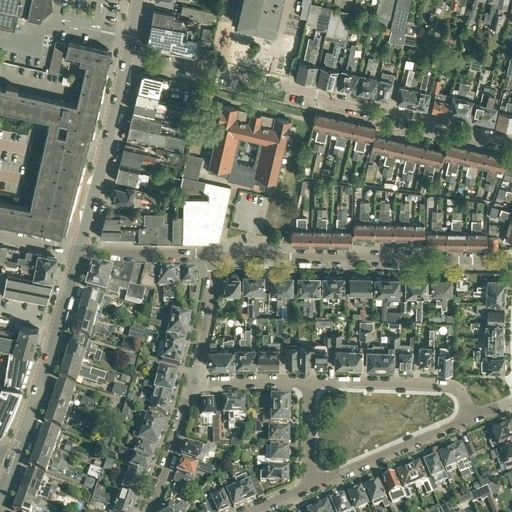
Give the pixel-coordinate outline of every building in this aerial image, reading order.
[(40,21),(44,0),(0,0),(0,29),(14,32),(18,16),(40,21)] [(239,0),(239,5),(238,5),(238,7),(235,21),(234,21),(234,23),(236,23),(239,23),(237,29),(268,37),(270,30),(273,31),(273,32),(275,32),(275,30),(274,30),(278,16),(279,14),(278,14),(281,0),(239,0)] [(305,18),(309,0),(301,0),(301,4),(303,5),(300,17),(305,18)] [(379,0),(376,15),(374,24),(390,28),(390,29),(391,29),(403,32),(406,22),(411,0),(379,0)] [(458,0),(451,0),(450,7),(456,9),(458,0)] [(458,0),(456,9),(459,13),(464,12),(465,5),(464,4),(464,0),(458,0)] [(472,0),(470,9),(468,19),(472,20),(474,10),(475,11),(477,0),(472,0)] [(483,22),(491,24),(496,0),(491,0),(488,13),(486,12),(483,22)] [(496,0),(491,24),(491,27),(499,29),(502,15),(499,14),(501,5),(506,6),(507,0),(496,0)] [(310,3),(308,10),(319,12),(320,13),(322,6),(310,3)] [(215,21),(217,22),(219,13),(182,4),(180,13),(189,15),(206,19),(215,21)] [(320,13),(329,15),(331,8),(322,6),(320,13)] [(329,15),(326,30),(325,35),(336,37),(347,40),(353,13),(344,11),(331,8),(329,15)] [(154,9),(152,21),(187,27),(188,21),(174,18),(174,13),(154,9)] [(354,11),(353,13),(352,20),(360,22),(363,13),(354,11)] [(320,13),(319,12),(317,23),(316,27),(326,30),(329,15),(320,13)] [(360,24),(352,22),(350,30),(358,32),(360,24)] [(405,32),(415,35),(418,25),(406,22),(403,32),(405,32)] [(188,30),(152,23),(150,34),(186,41),(188,30)] [(368,35),(369,31),(371,25),(369,25),(361,23),(358,33),(368,35)] [(431,38),(442,41),(448,43),(451,32),(431,27),(429,38),(431,38)] [(388,40),(403,43),(405,32),(403,32),(391,29),(388,40)] [(417,35),(415,35),(405,32),(403,43),(414,46),(417,35)] [(197,43),(186,41),(150,34),(148,41),(150,45),(194,55),(197,43)] [(202,39),(198,56),(207,58),(211,41),(207,40),(208,38),(203,37),(203,40),(202,39)] [(347,40),(336,37),(335,41),(334,45),(345,47),(347,40)] [(298,61),(295,77),(296,78),(297,79),(299,79),(300,78),(304,79),(313,39),(308,38),(308,41),(303,62),(298,61)] [(307,80),(308,81),(311,82),(312,81),(314,82),(317,65),(314,64),(319,40),(313,39),(304,79),(307,80)] [(55,41),(48,72),(58,74),(65,43),(55,41)] [(68,41),(66,53),(77,56),(80,43),(68,41)] [(449,43),(448,43),(442,41),(441,48),(447,49),(449,43)] [(90,46),(80,43),(77,56),(87,58),(90,46)] [(352,44),(349,55),(345,71),(341,70),(337,87),(340,87),(339,89),(346,91),(354,57),(356,45),(352,44)] [(101,48),(90,46),(87,58),(98,61),(101,48)] [(472,56),(482,58),(484,50),(474,47),(472,56)] [(108,63),(111,51),(101,48),(98,61),(108,63)] [(0,223),(47,233),(61,236),(63,230),(66,231),(67,230),(89,145),(72,141),(74,132),(92,136),(108,63),(98,61),(87,58),(77,56),(66,53),(64,59),(85,64),(76,104),(18,90),(18,87),(6,84),(5,87),(0,86),(0,108),(50,120),(31,205),(30,207),(0,201),(0,223)] [(469,62),(470,56),(461,53),(459,60),(469,62)] [(325,85),(332,55),(327,54),(324,67),(320,66),(320,68),(319,68),(318,72),(319,73),(316,83),(319,83),(320,84),(325,85)] [(336,57),(332,55),(325,85),(330,87),(331,86),(334,87),(336,77),(337,76),(338,73),(337,72),(338,69),(336,66),(334,66),(336,57)] [(481,65),(482,58),(472,56),(471,63),(481,65)] [(358,58),(354,57),(346,91),(352,92),(353,91),(354,91),(358,74),(355,73),(358,58)] [(358,92),(358,94),(364,96),(372,61),(373,58),(369,57),(364,75),(360,74),(356,91),(358,92)] [(373,58),(372,61),(364,96),(371,97),(371,95),(373,96),(377,78),(373,77),(378,58),(373,57),(373,58)] [(409,69),(407,76),(405,87),(400,86),(396,103),(406,105),(412,78),(414,71),(409,69)] [(377,97),(378,99),(381,99),(382,99),(388,100),(390,90),(391,90),(394,75),(390,74),(382,72),(381,80),(380,79),(376,97),(377,97)] [(170,78),(164,77),(145,73),(142,75),(138,90),(166,96),(170,78)] [(425,92),(427,83),(428,75),(423,74),(419,91),(416,107),(426,109),(430,93),(425,92)] [(510,75),(505,74),(502,88),(510,89),(511,84),(508,83),(510,75)] [(417,79),(412,78),(406,105),(416,107),(419,91),(415,90),(417,79)] [(446,113),(449,102),(450,95),(438,93),(441,81),(433,79),(430,91),(436,92),(434,98),(431,110),(439,112),(445,114),(445,113),(446,113)] [(458,115),(465,83),(460,82),(458,90),(453,89),(448,113),(449,113),(449,115),(453,116),(454,115),(458,115)] [(471,84),(465,83),(458,115),(462,116),(462,118),(466,119),(467,117),(468,118),(472,100),(474,91),(469,90),(471,84)] [(188,108),(187,112),(187,113),(185,123),(194,125),(196,115),(203,86),(193,84),(190,100),(189,102),(188,108)] [(487,99),(490,87),(484,86),(480,103),(475,102),(471,119),(473,119),(473,120),(476,121),(478,120),(483,121),(485,113),(483,112),(485,105),(487,105),(487,102),(485,102),(486,98),(487,99)] [(485,113),(483,121),(487,122),(487,123),(490,124),(491,123),(493,124),(497,107),(492,106),(496,89),(490,87),(487,99),(486,98),(485,102),(487,102),(487,105),(485,105),(483,112),(485,113)] [(169,108),(187,112),(188,108),(157,101),(158,96),(138,91),(136,101),(168,108),(169,108)] [(167,113),(168,108),(136,101),(133,110),(164,117),(165,112),(167,113)] [(507,102),(506,105),(500,103),(495,125),(505,127),(511,103),(507,102)] [(275,117),(275,118),(238,109),(238,108),(222,104),(219,119),(220,119),(209,165),(210,165),(209,172),(228,177),(227,180),(253,186),(254,182),(273,187),(274,180),(275,181),(286,134),(288,135),(292,120),(275,117)] [(321,136),(326,115),(316,112),(313,128),(318,129),(315,140),(320,141),(321,136)] [(132,113),(130,124),(186,136),(191,138),(193,132),(161,124),(162,120),(132,113)] [(336,117),(326,115),(321,136),(320,141),(324,142),(327,131),(333,133),(336,117)] [(346,119),(336,117),(333,133),(337,134),(335,144),(340,146),(346,119)] [(340,146),(340,149),(338,156),(342,157),(346,136),(352,137),(356,122),(346,119),(340,146)] [(359,150),(365,124),(356,122),(352,137),(357,138),(355,144),(352,159),(357,160),(358,153),(359,150)] [(183,149),(186,136),(130,124),(127,134),(132,135),(131,141),(148,145),(149,139),(166,143),(165,145),(183,149)] [(375,126),(365,124),(359,150),(363,151),(366,141),(371,142),(375,126)] [(376,151),(381,152),(385,137),(375,135),(369,161),(374,162),(376,151)] [(394,139),(385,137),(381,152),(387,153),(384,164),(389,165),(394,139)] [(404,141),(394,139),(389,165),(388,168),(386,175),(391,176),(396,155),(401,157),(404,141)] [(401,178),(406,179),(408,172),(408,169),(414,144),(404,141),(401,157),(406,158),(401,178)] [(457,145),(447,143),(444,158),(449,159),(444,180),(449,181),(457,145)] [(160,157),(156,157),(143,153),(144,149),(125,144),(123,153),(159,162),(160,157)] [(424,146),(414,144),(408,169),(413,170),(415,160),(421,161),(424,146)] [(467,148),(457,145),(449,181),(453,182),(458,162),(463,163),(467,148)] [(424,184),(425,184),(427,177),(427,174),(428,174),(434,148),(424,146),(421,161),(426,162),(419,190),(423,191),(424,184)] [(444,150),(434,148),(428,174),(432,175),(435,165),(440,166),(444,150)] [(463,163),(469,164),(466,175),(471,176),(477,150),(467,148),(463,163)] [(486,152),(477,150),(471,176),(470,179),(468,186),(473,188),(478,167),(483,168),(486,152)] [(496,154),(486,152),(483,168),(488,169),(486,180),(490,181),(496,154)] [(156,172),(159,162),(123,153),(121,162),(140,167),(141,162),(154,165),(152,171),(156,172)] [(490,181),(489,185),(488,191),(493,192),(498,171),(503,172),(506,156),(496,154),(490,181)] [(118,172),(148,179),(149,174),(142,173),(142,174),(139,173),(140,168),(120,164),(118,172)] [(118,172),(116,181),(139,186),(139,183),(146,185),(148,179),(118,172)] [(206,182),(203,197),(177,196),(174,209),(183,209),(183,211),(183,241),(209,241),(209,236),(220,236),(231,187),(206,182)] [(113,193),(112,197),(113,198),(112,200),(130,204),(133,193),(136,194),(135,195),(156,201),(158,193),(128,185),(127,190),(116,187),(114,193),(113,193)] [(511,196),(506,195),(498,192),(497,197),(511,201),(511,196)] [(360,202),(360,217),(360,222),(354,222),(353,238),(364,238),(365,212),(365,209),(365,202),(360,202)] [(374,238),(384,239),(385,212),(385,209),(385,202),(380,202),(380,223),(374,222),(374,238)] [(409,203),(405,203),(404,210),(404,212),(404,239),(414,239),(414,223),(409,223),(409,218),(409,203)] [(311,229),(311,245),(321,245),(321,209),(317,209),(316,224),(316,229),(311,229)] [(321,209),(321,245),(331,246),(331,229),(326,229),(326,209),(321,209)] [(331,229),(331,246),(341,246),(342,209),(337,209),(337,229),(331,229)] [(347,209),(342,209),(341,246),(351,246),(352,230),(346,230),(347,209)] [(183,243),(183,241),(183,211),(167,211),(165,214),(145,213),(145,214),(144,221),(139,221),(139,226),(140,226),(140,228),(139,242),(183,243)] [(426,248),(436,248),(437,211),(432,211),(432,232),(426,232),(426,248)] [(442,211),(437,211),(436,248),(446,248),(447,232),(442,232),(442,211)] [(457,212),(452,211),(452,232),(447,232),(446,248),(456,248),(457,212)] [(508,227),(511,228),(511,217),(500,214),(497,213),(491,211),(490,216),(503,220),(509,222),(508,227)] [(369,212),(365,212),(364,238),(374,238),(374,222),(369,222),(369,217),(369,212)] [(389,212),(385,212),(384,239),(394,239),(394,223),(389,223),(389,212)] [(399,223),(394,223),(394,239),(404,239),(404,212),(400,212),(399,223)] [(462,212),(457,212),(456,248),(466,249),(467,232),(461,232),(462,212)] [(420,213),(420,218),(420,223),(414,223),(414,239),(424,240),(424,218),(424,213),(420,213)] [(120,227),(140,228),(140,226),(139,226),(139,221),(144,221),(145,214),(132,214),(107,214),(103,227),(120,228),(120,227)] [(297,223),(297,229),(291,228),(291,245),(301,245),(302,218),(297,218),(297,223)] [(306,218),(302,218),(301,245),(311,245),(311,229),(306,229),(306,218)] [(466,249),(476,249),(477,223),(477,222),(472,222),(472,233),(467,232),(466,249)] [(477,222),(477,223),(476,249),(486,249),(487,233),(481,233),(481,222),(477,222)] [(120,227),(120,228),(103,227),(100,237),(114,238),(114,241),(139,242),(140,228),(120,227)] [(488,249),(497,249),(498,237),(489,237),(488,249)] [(18,263),(23,264),(55,269),(57,260),(54,256),(27,251),(26,258),(19,257),(18,263)] [(53,281),(55,269),(23,264),(22,269),(28,270),(28,272),(35,273),(34,278),(53,281)] [(90,275),(130,285),(135,266),(110,266),(110,267),(103,266),(103,267),(97,266),(92,269),(90,275)] [(130,285),(146,289),(156,292),(160,267),(135,266),(130,285)] [(169,303),(169,299),(170,275),(168,275),(168,268),(167,267),(162,267),(158,288),(164,288),(164,303),(167,303),(169,303)] [(174,268),(168,268),(168,275),(170,275),(169,299),(174,299),(174,288),(179,288),(180,269),(177,269),(173,269),(174,268)] [(190,302),(194,302),(195,299),(196,288),(195,288),(195,283),(196,283),(196,281),(196,275),(195,275),(195,270),(189,270),(188,269),(187,268),(185,268),(183,270),(182,270),(181,288),(190,288),(190,295),(190,302)] [(222,293),(222,295),(220,295),(218,306),(224,306),(224,300),(227,300),(227,293),(238,293),(239,277),(239,276),(238,275),(237,274),(236,274),(234,273),(233,273),(232,274),(231,275),(230,277),(230,278),(224,278),(224,282),(222,282),(222,289),(224,290),(224,293),(222,293)] [(248,317),(252,317),(254,317),(254,303),(254,275),(250,275),(249,274),(246,274),(245,275),(244,275),(244,292),(248,292),(248,303),(248,312),(241,312),(241,317),(245,317),(248,317)] [(254,303),(254,317),(259,317),(259,292),(264,292),(264,275),(262,275),(262,274),(259,274),(258,275),(254,275),(254,303)] [(277,293),(277,304),(277,314),(282,314),(282,276),(278,276),(277,274),(274,274),(273,276),(271,276),(271,293),(277,293)] [(282,314),(282,318),(283,318),(289,318),(289,314),(287,314),(287,293),(293,293),(293,276),(291,276),(290,274),(287,274),(286,276),(282,276),(282,314)] [(24,300),(27,300),(47,304),(52,283),(7,275),(4,296),(14,298),(14,300),(23,301),(24,300)] [(146,289),(130,285),(90,275),(86,287),(118,296),(120,290),(127,292),(125,302),(140,306),(141,302),(142,302),(146,289)] [(304,305),(308,305),(309,276),(305,276),(304,275),(301,275),(300,276),(298,276),(298,293),(304,294),(304,305)] [(309,276),(308,305),(313,305),(314,294),(319,294),(319,276),(318,276),(317,275),(314,275),(313,277),(309,276)] [(328,305),(333,305),(334,277),(329,277),(328,275),(325,275),(324,277),(323,277),(322,294),(328,294),(328,305)] [(338,277),(334,277),(333,305),(338,306),(338,294),(344,294),(344,277),(342,277),(341,276),(338,276),(338,277)] [(355,305),(360,305),(361,277),(356,277),(355,276),(352,276),(351,277),(349,277),(349,292),(355,293),(355,305)] [(365,278),(361,277),(360,305),(366,306),(366,293),(371,293),(372,277),(370,277),(369,276),(366,276),(365,278)] [(377,278),(375,278),(375,299),(382,299),(382,305),(387,305),(388,278),(382,278),(381,276),(377,276),(377,278)] [(392,305),(392,300),(400,300),(400,278),(398,278),(397,277),(394,277),(393,278),(388,278),(387,305),(392,305)] [(411,307),(416,307),(417,279),(413,279),(412,277),(409,277),(408,278),(407,278),(406,296),(411,296),(411,307)] [(421,279),(417,279),(416,307),(416,320),(422,320),(422,296),(427,296),(427,279),(426,279),(424,278),(422,277),(421,279)] [(437,294),(437,306),(442,306),(442,279),(438,279),(437,278),(434,278),(433,279),(432,279),(432,294),(437,294)] [(442,279),(442,306),(442,307),(442,310),(447,310),(447,294),(452,294),(452,279),(451,279),(450,278),(447,278),(447,279),(442,279)] [(477,290),(505,292),(506,287),(507,286),(508,282),(506,281),(507,279),(488,279),(487,287),(477,286),(477,290)] [(505,298),(505,292),(477,290),(473,290),(473,295),(487,296),(486,304),(496,305),(504,305),(504,304),(505,303),(506,299),(505,298)] [(85,293),(82,303),(103,309),(107,311),(109,306),(110,306),(111,301),(85,293)] [(79,314),(96,318),(97,313),(101,314),(103,309),(82,303),(79,314)] [(496,305),(486,304),(477,303),(476,314),(488,314),(487,321),(503,322),(503,321),(505,319),(505,317),(504,315),(504,310),(496,309),(496,305)] [(118,319),(119,314),(114,312),(107,311),(106,316),(118,319)] [(168,324),(188,328),(189,323),(190,322),(191,319),(190,317),(191,316),(173,312),(172,319),(161,316),(159,322),(165,323),(168,324)] [(94,324),(96,318),(79,314),(76,323),(97,329),(98,325),(94,324)] [(103,336),(105,332),(102,331),(97,329),(76,323),(73,334),(93,340),(95,334),(103,336)] [(188,330),(188,328),(168,324),(167,330),(169,330),(168,336),(186,340),(186,338),(187,337),(188,334),(187,333),(188,330)] [(0,348),(4,350),(3,351),(4,351),(10,352),(32,355),(39,329),(16,325),(15,332),(0,329),(0,348)] [(483,338),(504,337),(504,329),(503,329),(503,325),(486,325),(486,330),(481,330),(481,338),(483,338)] [(245,332),(246,366),(249,366),(249,367),(254,367),(254,366),(256,366),(256,349),(251,349),(251,329),(245,329),(245,332)] [(426,365),(431,366),(433,366),(434,337),(436,337),(436,329),(430,329),(429,343),(428,343),(428,346),(420,346),(420,349),(418,351),(420,354),(419,361),(419,365),(421,365),(421,366),(421,367),(422,367),(423,367),(424,367),(425,367),(426,367),(426,366),(426,365)] [(144,332),(136,330),(134,337),(142,339),(144,332)] [(242,366),(246,366),(245,332),(241,332),(241,338),(240,338),(240,349),(236,349),(236,366),(237,366),(238,367),(241,367),(242,366)] [(269,338),(269,366),(273,366),(274,367),(276,367),(278,366),(279,366),(279,350),(282,350),(282,343),(273,342),(273,334),(269,334),(269,338)] [(331,334),(331,336),(331,343),(335,343),(335,367),(341,367),(342,368),(346,368),(347,367),(349,367),(349,350),(341,350),(341,334),(331,334)] [(448,354),(439,353),(438,371),(440,371),(440,372),(444,372),(445,371),(451,371),(451,362),(452,362),(453,347),(454,334),(449,334),(447,335),(447,342),(448,343),(447,352),(448,354)] [(314,366),(327,366),(327,347),(330,347),(330,345),(331,345),(331,343),(331,336),(324,336),(324,343),(314,343),(314,345),(314,366)] [(389,336),(389,345),(394,345),(399,346),(400,336),(389,336)] [(400,369),(401,370),(403,371),(405,370),(410,370),(411,359),(412,359),(412,353),(415,353),(415,337),(410,336),(409,346),(409,352),(399,352),(398,369),(400,369)] [(504,346),(504,337),(483,338),(483,346),(486,346),(486,351),(503,351),(503,346),(504,346)] [(72,338),(69,349),(89,355),(95,356),(100,358),(102,354),(91,350),(93,344),(72,338)] [(165,349),(182,354),(183,350),(183,349),(185,348),(186,345),(185,344),(185,343),(185,342),(176,340),(167,338),(166,343),(165,349)] [(264,366),(269,366),(269,338),(264,338),(264,349),(258,349),(258,366),(259,366),(260,367),(263,367),(264,366)] [(223,341),(223,350),(224,368),(234,368),(233,339),(227,339),(227,340),(223,341)] [(132,340),(129,349),(135,351),(138,341),(132,340)] [(210,368),(224,368),(223,350),(216,350),(216,343),(211,343),(206,364),(210,368)] [(349,344),(349,350),(349,367),(350,367),(351,369),(354,369),(355,367),(362,368),(362,362),(362,346),(357,346),(357,344),(349,344)] [(296,366),(298,366),(298,348),(292,348),(292,345),(286,345),(286,365),(291,366),(291,367),(295,367),(296,366)] [(298,347),(298,348),(298,366),(299,366),(299,367),(305,367),(305,366),(306,366),(307,364),(309,364),(309,365),(309,366),(309,365),(314,366),(314,345),(307,345),(307,347),(298,347)] [(372,347),(368,347),(366,368),(373,368),(374,369),(377,369),(378,368),(380,368),(381,351),(381,346),(373,345),(372,347)] [(381,368),(382,370),(386,370),(387,369),(393,369),(394,345),(389,345),(389,352),(381,351),(380,368),(381,368)] [(88,359),(89,355),(69,349),(66,358),(83,364),(85,358),(88,359)] [(181,363),(182,360),(181,359),(181,358),(182,354),(165,349),(162,360),(162,361),(171,364),(179,366),(180,364),(181,363)] [(0,390),(19,394),(21,388),(26,373),(32,355),(10,352),(5,385),(0,384),(0,390)] [(126,353),(124,362),(127,363),(127,365),(133,367),(136,356),(126,353)] [(499,356),(481,357),(477,356),(477,361),(482,361),(482,370),(483,371),(487,371),(490,371),(490,372),(495,372),(495,371),(504,370),(504,357),(499,357),(499,356)] [(63,368),(98,379),(104,381),(106,375),(91,370),(91,371),(81,368),(83,364),(66,358),(63,368)] [(177,381),(178,378),(176,377),(178,372),(170,370),(170,369),(156,366),(155,366),(156,361),(147,359),(145,368),(153,370),(156,371),(155,372),(159,373),(158,379),(175,383),(175,382),(177,381)] [(98,379),(63,368),(60,379),(77,384),(79,378),(97,383),(98,379)] [(122,375),(120,382),(128,384),(130,377),(122,375)] [(175,384),(175,383),(158,379),(156,384),(153,383),(152,384),(144,382),(143,386),(155,389),(155,390),(165,393),(165,392),(172,394),(173,389),(175,389),(176,385),(175,384)] [(75,388),(59,383),(55,393),(75,400),(77,396),(73,394),(75,388)] [(118,396),(125,398),(128,388),(121,386),(118,396)] [(0,433),(2,434),(8,422),(11,415),(13,409),(19,394),(0,390),(0,433)] [(75,400),(55,393),(52,403),(68,409),(70,403),(74,404),(75,400)] [(171,399),(171,397),(154,393),(153,397),(141,394),(140,399),(169,407),(170,403),(171,402),(172,400),(171,399)] [(128,396),(123,408),(129,410),(132,401),(138,403),(140,399),(133,397),(128,396)] [(81,402),(87,404),(94,406),(96,401),(82,397),(81,402)] [(240,422),(245,422),(245,399),(243,399),(242,397),(239,397),(238,399),(235,399),(235,429),(240,429),(240,422)] [(272,410),(289,410),(289,408),(290,408),(290,404),(289,403),(289,397),(276,397),(266,397),(266,402),(272,402),(272,410)] [(214,417),(214,446),(217,446),(220,447),(221,447),(221,441),(221,432),(220,417),(221,417),(221,405),(215,405),(215,400),(209,400),(209,398),(203,398),(203,400),(201,400),(202,407),(200,407),(200,418),(214,417)] [(235,429),(235,399),(230,399),(229,398),(225,398),(224,399),(223,399),(223,422),(224,423),(229,423),(229,429),(235,429)] [(168,409),(169,407),(140,399),(138,403),(138,405),(150,408),(149,412),(166,417),(166,415),(167,415),(168,412),(168,411),(168,409)] [(72,410),(68,409),(52,403),(48,413),(68,420),(74,422),(80,424),(81,421),(76,416),(70,414),(72,410)] [(129,410),(123,408),(121,416),(128,418),(130,411),(129,410)] [(289,411),(289,410),(272,410),(272,419),(269,419),(269,417),(263,417),(263,422),(289,423),(289,417),(290,416),(290,412),(289,411)] [(117,425),(121,415),(109,411),(105,421),(117,425)] [(67,424),(68,420),(48,413),(45,423),(62,429),(64,423),(67,424)] [(161,432),(162,431),(163,429),(163,427),(164,422),(147,416),(140,414),(139,418),(143,419),(143,420),(145,421),(143,428),(161,433),(161,432)] [(117,429),(117,427),(118,425),(106,421),(103,429),(110,431),(111,427),(117,429)] [(492,431),(493,435),(495,440),(489,442),(492,448),(511,440),(511,425),(511,426),(511,424),(492,431)] [(289,437),(289,430),(283,430),(283,429),(281,429),(277,429),(270,429),(270,425),(254,425),(254,434),(263,434),(270,434),(270,444),(288,444),(288,443),(289,443),(290,443),(290,442),(290,438),(290,437),(289,437)] [(44,427),(40,437),(61,444),(62,440),(58,438),(60,433),(44,427)] [(160,435),(161,433),(143,428),(141,435),(139,434),(139,435),(134,433),(133,437),(139,439),(157,445),(159,439),(160,439),(161,436),(160,435)] [(111,437),(104,434),(101,443),(108,445),(111,437)] [(36,447),(53,453),(55,447),(59,449),(61,444),(40,437),(36,447)] [(135,453),(143,456),(152,459),(153,458),(154,457),(155,454),(154,453),(156,448),(139,442),(138,442),(128,438),(126,443),(137,447),(135,453)] [(195,447),(190,445),(186,443),(184,449),(182,449),(181,454),(182,454),(182,455),(198,461),(203,448),(195,445),(195,447)] [(217,446),(214,446),(208,443),(205,453),(214,456),(217,446)] [(476,455),(473,449),(471,444),(465,447),(469,458),(476,455)] [(77,449),(66,446),(64,451),(75,455),(77,449)] [(470,463),(468,464),(461,446),(456,448),(455,448),(453,448),(451,449),(451,450),(450,451),(456,465),(459,473),(468,469),(471,475),(474,474),(472,469),(470,463)] [(511,446),(489,454),(491,460),(501,457),(503,463),(504,463),(504,465),(511,462),(511,446)] [(53,453),(36,447),(33,457),(53,464),(58,466),(60,461),(55,459),(56,454),(53,453)] [(265,466),(265,464),(277,464),(277,463),(288,463),(288,455),(290,455),(290,450),(288,450),(288,448),(271,448),(271,459),(260,459),(259,459),(258,460),(257,461),(257,462),(256,463),(256,466),(265,466)] [(142,458),(143,456),(135,453),(122,449),(121,454),(127,456),(127,458),(132,460),(130,467),(147,473),(148,472),(149,471),(150,469),(149,467),(150,466),(151,461),(142,458)] [(439,455),(446,472),(444,473),(447,480),(447,479),(448,482),(452,480),(448,473),(451,471),(450,467),(456,465),(450,451),(449,451),(448,451),(446,451),(445,452),(444,453),(439,455)] [(243,462),(252,462),(252,453),(243,453),(243,462)] [(53,464),(33,457),(29,467),(46,473),(48,467),(62,472),(64,468),(58,466),(53,464)] [(439,483),(447,480),(444,473),(442,473),(436,458),(434,458),(433,457),(432,457),(431,458),(430,458),(430,459),(429,460),(424,463),(428,473),(427,473),(429,479),(427,480),(431,487),(437,485),(434,478),(437,477),(439,483)] [(477,457),(469,460),(470,463),(472,469),(479,466),(477,461),(478,460),(477,457)] [(106,459),(102,470),(108,473),(109,473),(111,466),(110,466),(111,461),(106,459)] [(182,459),(181,461),(180,464),(179,465),(178,466),(177,466),(177,467),(176,467),(176,468),(176,469),(176,470),(177,470),(177,471),(177,472),(186,476),(185,477),(191,479),(191,477),(192,478),(196,469),(206,472),(208,467),(201,464),(191,461),(190,462),(182,459)] [(433,492),(431,487),(427,480),(426,480),(419,464),(418,465),(415,466),(414,466),(412,466),(409,467),(408,468),(408,469),(415,485),(420,483),(422,486),(424,487),(427,495),(433,492)] [(260,473),(260,478),(260,482),(267,482),(268,482),(269,483),(270,484),(272,484),(273,484),(274,483),(275,483),(281,483),(281,484),(284,484),(284,483),(287,483),(287,482),(288,482),(289,482),(289,481),(289,476),(289,475),(288,475),(288,469),(274,469),(274,466),(260,466),(260,471),(260,473)] [(401,490),(405,498),(406,501),(410,499),(409,498),(411,497),(409,491),(410,491),(408,488),(415,485),(408,469),(407,469),(405,468),(402,470),(402,471),(400,472),(401,472),(398,474),(398,473),(396,474),(403,489),(401,490)] [(146,476),(140,473),(130,469),(128,475),(118,471),(116,475),(142,485),(144,481),(145,480),(146,478),(146,477),(146,476)] [(104,485),(108,473),(102,470),(98,483),(104,485)] [(28,471),(24,481),(44,488),(46,484),(42,482),(44,477),(28,471)] [(384,484),(379,486),(381,492),(382,491),(383,493),(387,491),(392,503),(405,498),(401,490),(400,490),(395,477),(394,475),(394,474),(392,474),(391,474),(392,476),(390,476),(389,475),(382,479),(382,480),(384,484)] [(490,474),(480,478),(482,483),(483,482),(484,486),(493,482),(490,474)] [(141,490),(142,485),(116,475),(114,480),(124,484),(122,489),(138,495),(139,494),(140,493),(141,491),(141,490)] [(256,499),(253,493),(248,482),(245,476),(235,481),(237,487),(244,503),(246,503),(247,503),(250,502),(250,501),(256,499)] [(87,478),(83,487),(91,490),(95,481),(87,478)] [(251,482),(256,493),(258,499),(264,496),(259,485),(256,479),(251,482)] [(24,481),(21,491),(37,497),(39,492),(43,493),(44,488),(24,481)] [(383,502),(382,502),(385,509),(389,507),(383,493),(382,491),(381,492),(379,486),(378,485),(378,484),(377,481),(375,481),(375,483),(373,484),(372,482),(372,483),(364,486),(372,504),(382,500),(383,502)] [(175,483),(173,489),(185,493),(187,487),(175,483)] [(209,511),(227,511),(228,511),(228,510),(230,510),(223,493),(217,496),(215,491),(210,493),(207,486),(201,492),(206,505),(209,511)] [(243,504),(244,503),(237,487),(226,492),(233,508),(239,506),(240,506),(243,505),(243,504)] [(498,511),(487,487),(476,491),(481,501),(486,499),(492,511),(498,511)] [(352,492),(348,494),(352,504),(351,504),(352,506),(352,507),(354,511),(359,511),(359,510),(368,506),(363,495),(361,489),(360,488),(352,491),(352,492)] [(41,498),(37,497),(21,491),(17,501),(37,508),(41,498)] [(121,493),(119,499),(102,493),(100,498),(107,500),(133,509),(134,509),(133,509),(134,507),(134,506),(135,505),(136,505),(137,502),(136,500),(137,499),(121,493)] [(352,506),(347,508),(343,496),(342,497),(340,496),(337,498),(336,499),(331,502),(334,511),(354,511),(352,507),(352,506)] [(114,511),(132,511),(133,511),(132,511),(133,509),(107,500),(106,504),(116,508),(114,511)] [(17,501),(13,510),(17,511),(42,511),(43,510),(37,508),(17,501)] [(178,511),(179,511),(170,503),(162,511),(178,511)] [(317,506),(318,511),(330,511),(327,503),(325,504),(324,503),(321,504),(321,506),(317,507),(317,506)]
